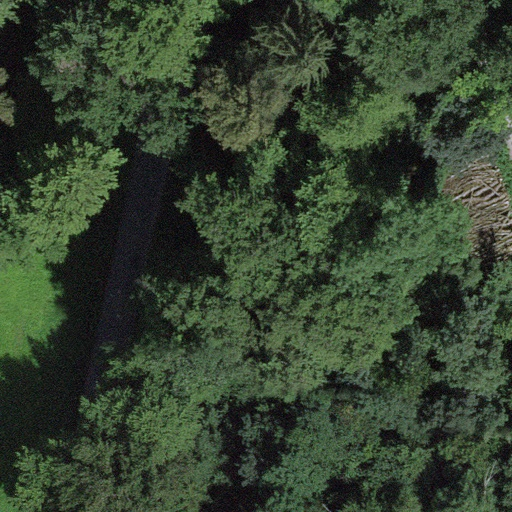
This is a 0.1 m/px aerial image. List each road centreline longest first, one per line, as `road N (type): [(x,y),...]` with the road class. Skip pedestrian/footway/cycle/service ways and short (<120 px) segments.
road 1 (unclassified): [(188,0),(70,511)]
road 2 (track): [(459,0),(511,130)]
